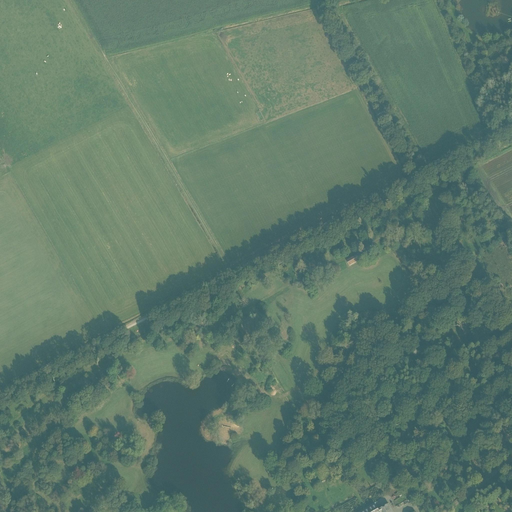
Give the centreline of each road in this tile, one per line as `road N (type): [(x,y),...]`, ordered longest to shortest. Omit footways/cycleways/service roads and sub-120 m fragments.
road 1 (track): [(0,391),(511,127)]
road 2 (track): [(70,0),(231,272)]
road 3 (track): [(416,176),(328,23)]
